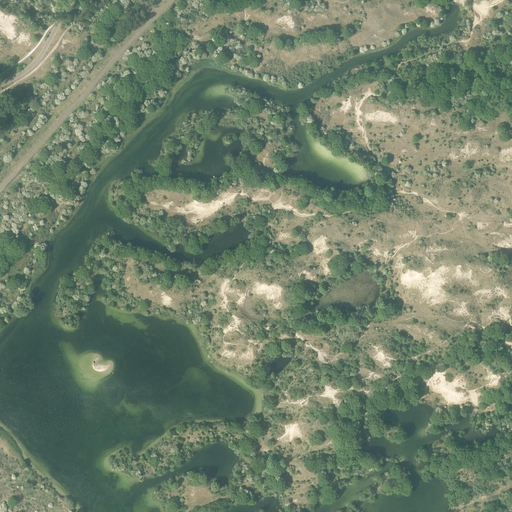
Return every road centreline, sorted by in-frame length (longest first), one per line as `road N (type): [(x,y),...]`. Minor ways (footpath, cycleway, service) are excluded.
road 1 (track): [(0,184),(169,0)]
road 2 (unknown): [(0,92),(41,64),(91,0)]
